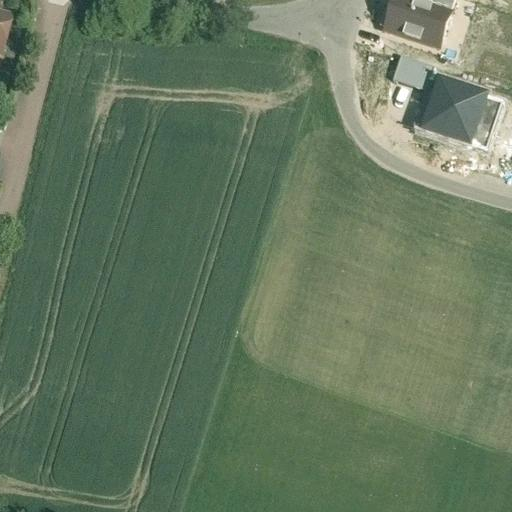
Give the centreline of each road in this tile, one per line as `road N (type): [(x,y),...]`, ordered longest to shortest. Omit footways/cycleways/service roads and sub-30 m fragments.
road 1 (residential): [(511,199),(379,151),(349,89),(345,24)]
road 2 (residential): [(0,223),(59,0)]
road 3 (residential): [(151,0),(245,22),(345,24)]
